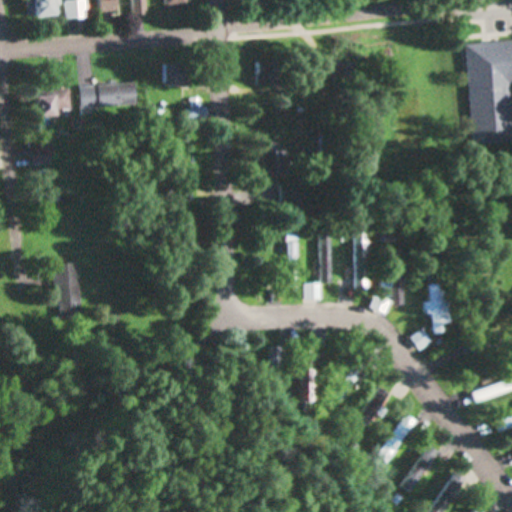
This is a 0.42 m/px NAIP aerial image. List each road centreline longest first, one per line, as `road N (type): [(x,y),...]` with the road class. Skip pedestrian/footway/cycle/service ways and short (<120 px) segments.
road 1 (residential): [(0,54),(511,5)]
road 2 (residential): [(511,500),(381,330),(348,317),(226,315)]
road 3 (residential): [(226,315),(217,0)]
road 4 (residential): [(27,309),(0,0)]
